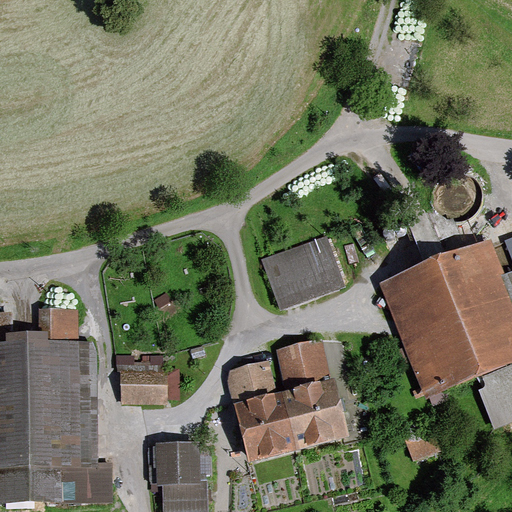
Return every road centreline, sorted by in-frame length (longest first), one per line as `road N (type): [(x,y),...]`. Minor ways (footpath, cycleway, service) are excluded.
road 1 (unclassified): [(511,148),(378,135),(341,141),(212,218),(67,264),(0,271)]
road 2 (unknown): [(212,218),(263,340),(217,397),(177,422),(114,429),(105,418),(67,264)]
road 3 (track): [(341,141),(391,0)]
